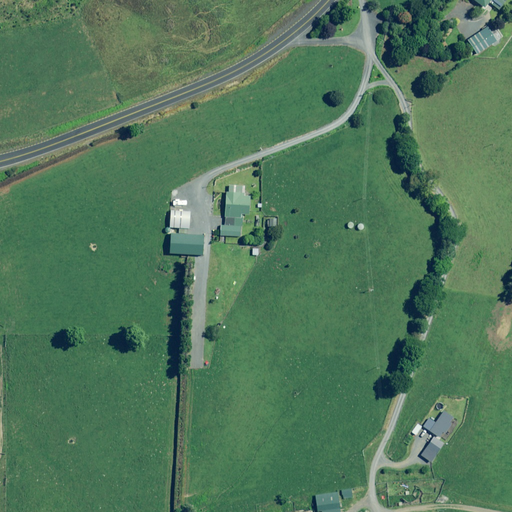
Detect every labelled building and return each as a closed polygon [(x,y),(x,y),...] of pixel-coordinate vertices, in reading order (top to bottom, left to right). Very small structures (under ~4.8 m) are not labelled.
[(474,0),(486,9),(490,3),(500,10),(507,0),(474,0)] [(497,42),(488,28),(469,41),(478,55),(497,42)] [(227,192),(225,218),(248,219),(249,193),(227,192)] [(189,209),(166,208),(164,225),(187,227),(189,209)] [(277,227),(278,219),(270,219),(270,227),(277,227)] [(241,227),(220,225),(219,235),(240,237),(241,227)] [(209,230),(192,230),(191,242),(209,242),(209,230)] [(454,417),(445,411),(437,423),(430,419),(424,427),(440,438),(444,432),(446,434),(452,425),(450,423),(454,417)] [(445,444),(435,437),(428,448),(438,454),(445,444)] [(354,497),(352,489),(343,491),(344,499),(354,497)] [(341,511),(339,492),(317,495),(319,511),(323,511),(322,511),(341,511)]
